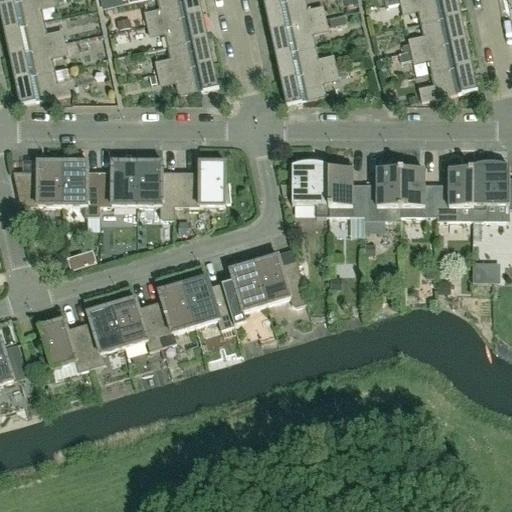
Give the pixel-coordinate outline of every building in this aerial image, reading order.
[(0,0),(0,9),(43,0),(0,0)] [(45,26),(41,9),(57,6),(55,0),(43,0),(0,9),(0,14),(4,35),(45,26)] [(100,0),(103,12),(124,8),(121,0),(100,0)] [(203,17),(199,0),(163,0),(157,1),(161,18),(145,21),(147,29),(203,17)] [(306,1),(305,0),(262,0),(265,10),(306,1)] [(357,0),(345,0),(348,8),(358,6),(357,0)] [(431,0),(386,0),(388,9),(400,7),(431,0)] [(457,0),(431,0),(400,7),(403,19),(418,16),(421,28),(462,20),(457,0)] [(309,18),(306,1),(265,10),(270,35),(326,23),(325,15),(309,18)] [(208,42),(203,17),(147,29),(149,38),(164,34),(168,51),(208,42)] [(345,19),(329,23),(331,31),(347,27),(345,19)] [(467,44),(462,20),(421,28),(424,45),(409,48),(411,56),(467,44)] [(130,22),(117,25),(118,33),(132,30),(130,22)] [(317,51),(313,34),(328,31),(326,23),(270,35),(276,60),(317,51)] [(49,42),(45,26),(4,35),(10,59),(66,47),(64,39),(49,42)] [(214,67),(208,42),(168,51),(171,67),(156,71),(158,79),(214,67)] [(472,69),(467,44),(411,56),(413,64),(428,61),(432,78),(472,69)] [(56,75),(52,59),(67,55),(66,47),(10,59),(15,84),(56,75)] [(409,48),(403,49),(405,58),(411,56),(409,48)] [(320,67),(317,51),(276,60),(281,85),(337,72),(335,64),(320,67)] [(405,58),(399,59),(401,67),(413,64),(411,56),(405,58)] [(219,92),(214,67),(158,79),(160,87),(175,84),(179,101),(219,92)] [(478,94),(472,69),(432,78),(435,94),(420,97),(422,106),(478,94)] [(347,70),(337,72),(339,80),(349,78),(347,70)] [(327,101),(323,84),(339,80),(337,72),(281,85),(287,110),(327,101)] [(59,91),(56,75),(15,84),(21,110),(76,97),(74,88),(59,91)] [(415,83),(415,95),(431,94),(431,83),(415,83)] [(418,99),(408,101),(410,109),(419,107),(418,99)] [(63,211),(63,166),(38,166),(38,177),(14,177),(21,211),(63,211)] [(100,211),(100,177),(88,177),(88,166),(63,166),(63,211),(86,211),(86,222),(100,222),(100,211)] [(137,211),(138,167),(113,166),(112,177),(100,177),(100,211),(137,211)] [(175,226),(175,211),(175,177),(163,177),(163,167),(138,167),(137,211),(160,211),(160,225),(175,226)] [(231,208),(229,188),(226,188),(226,167),(200,167),(200,177),(175,177),(175,211),(226,212),(226,208),(231,208)] [(330,221),(330,212),(329,212),(329,174),(330,174),(330,171),(324,169),(320,168),(316,167),(310,167),(304,167),(300,168),(297,169),(293,170),(293,209),(316,210),(316,221),(330,221)] [(353,197),(353,167),(330,167),(330,171),(330,174),(329,174),(329,212),(330,212),(330,221),(353,222),(365,222),(365,197),(353,197)] [(511,182),(510,183),(510,171),(506,170),(503,169),(499,168),(494,167),(490,167),(487,167),(481,168),(478,169),(473,171),(473,174),(473,213),(473,215),(473,226),(509,226),(509,213),(511,213),(511,182)] [(401,226),(401,222),(401,174),(377,174),(377,197),(365,197),(365,222),(365,226),(401,226)] [(425,197),(425,174),(401,174),(401,222),(437,222),(437,197),(425,197)] [(473,174),(449,174),(449,197),(437,197),(437,222),(437,226),(473,226),(473,215),(473,213),(473,174)] [(178,225),(178,239),(188,239),(188,225),(178,225)] [(365,250),(365,261),(375,261),(375,250),(365,250)] [(261,289),(267,310),(290,304),(292,309),(296,311),(307,308),(297,266),(284,270),(281,259),(278,260),(255,267),(261,289)] [(267,310),(261,289),(255,267),(231,275),(234,285),(222,288),(225,300),(235,331),(247,327),(244,317),(267,310)] [(342,281),(331,281),(331,294),(342,293),(342,281)] [(235,331),(225,300),(222,288),(210,292),(207,282),(183,289),(190,311),(196,332),(218,325),(221,335),(235,331)] [(437,286),(437,298),(449,298),(449,286),(437,286)] [(161,342),(164,352),(177,348),(174,338),(196,332),(190,311),(183,289),(159,296),(162,306),(151,309),(154,322),(161,342)] [(161,342),(154,322),(151,309),(139,313),(136,303),(112,310),(119,332),(125,353),(147,346),(150,356),(164,352),(161,342)] [(125,353),(119,332),(112,310),(88,317),(91,327),(79,331),(83,343),(92,374),(106,370),(103,360),(125,353)] [(92,374),(83,343),(79,331),(68,334),(65,324),(40,332),(56,385),(79,378),(92,374)] [(0,390),(14,386),(2,343),(0,343),(0,390)]
